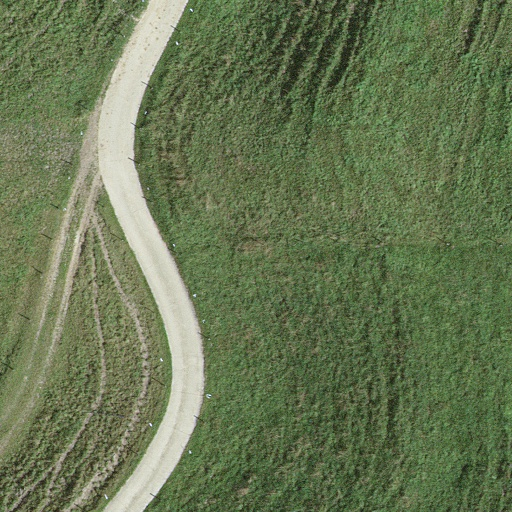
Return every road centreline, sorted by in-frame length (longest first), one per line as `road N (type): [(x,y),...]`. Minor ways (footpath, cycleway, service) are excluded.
road 1 (track): [(120,511),(165,452),(187,376),(175,304),(118,158),(124,96),(170,0)]
road 2 (track): [(118,143),(91,180),(30,389),(0,436)]
